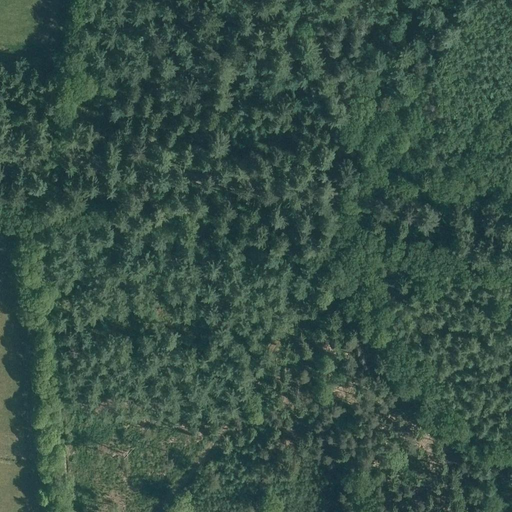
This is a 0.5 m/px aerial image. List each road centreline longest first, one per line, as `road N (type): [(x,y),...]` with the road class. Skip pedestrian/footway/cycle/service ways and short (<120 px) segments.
road 1 (tertiary): [(511,223),(0,149)]
road 2 (track): [(157,511),(248,391),(350,202)]
road 3 (track): [(304,0),(361,124),(354,202)]
road 4 (track): [(358,172),(468,0)]
